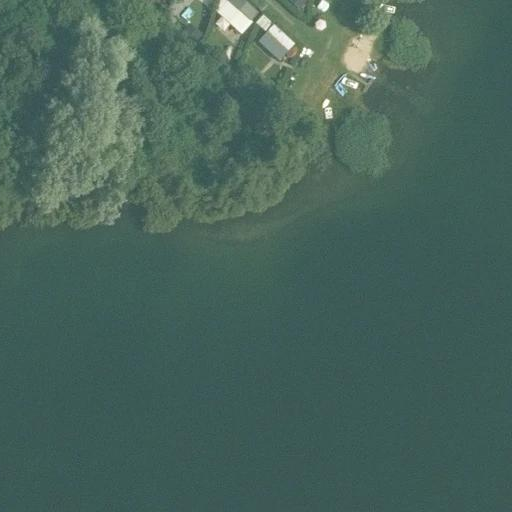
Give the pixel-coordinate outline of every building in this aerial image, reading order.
[(219,0),(215,11),(240,34),(257,15),(240,0),(219,0)] [(304,0),(289,0),(289,1),(299,10),(306,2),(304,0)] [(170,28),(176,21),(169,15),(163,22),(170,28)] [(263,16),(256,24),(266,33),(273,25),(263,16)] [(193,48),(202,35),(188,25),(179,38),(193,48)] [(273,27),(268,33),(288,52),(293,46),(273,27)]
